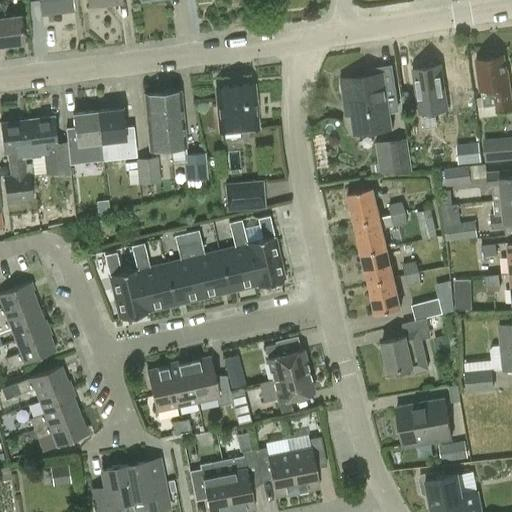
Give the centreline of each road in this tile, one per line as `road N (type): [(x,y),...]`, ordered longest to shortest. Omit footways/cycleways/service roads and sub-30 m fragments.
road 1 (tertiary): [(0,75),(299,37)]
road 2 (residential): [(327,301),(299,175),(299,37)]
road 3 (residential): [(98,353),(327,301)]
road 4 (residential): [(387,499),(367,456),(327,301)]
road 5 (residential): [(98,353),(53,243),(0,249)]
road 6 (tertiary): [(343,31),(511,4)]
